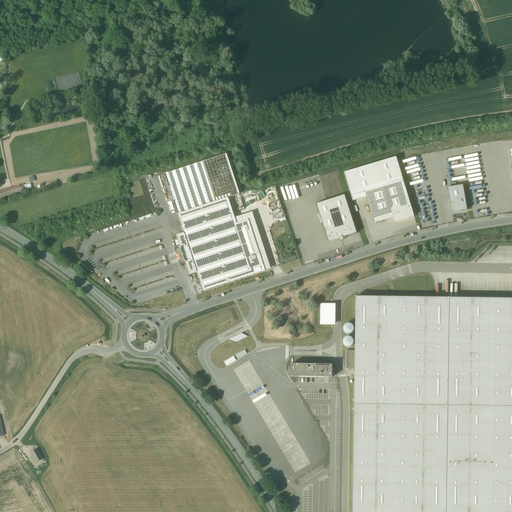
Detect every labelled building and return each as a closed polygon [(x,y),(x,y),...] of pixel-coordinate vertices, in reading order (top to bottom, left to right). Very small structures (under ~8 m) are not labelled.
[(227,153),(164,174),(185,235),(177,237),(189,273),(195,271),(202,293),(272,270),(252,212),(236,218),(230,199),(241,195),(227,153)] [(396,157),(344,172),(351,196),(352,201),(366,197),(374,224),(393,218),(394,222),(414,216),(403,180),(396,157)] [(407,170),(409,185),(423,183),(422,179),(418,179),(416,171),(419,171),(419,168),(407,170)] [(11,187),(0,190),(0,193),(1,195),(1,197),(4,196),(24,190),(23,185),(11,188),(11,187)] [(447,188),(452,213),(467,210),(463,185),(447,188)] [(317,204),(329,242),(357,233),(344,195),(317,204)] [(511,511),(511,298),(435,298),(356,297),(355,351),(355,369),(354,405),(353,405),(354,405),(352,511),(511,511)] [(335,304),(320,304),(320,324),(335,325),(335,304)] [(343,328),(343,330),(344,332),(345,333),(347,334),(348,334),(350,334),(352,333),(353,332),(354,330),(354,329),(353,327),(353,325),(351,324),(350,324),(348,323),(346,324),(345,325),(344,326),(343,328)] [(243,332),(231,337),(233,342),(245,337),(243,332)] [(343,341),(343,343),(343,345),(345,346),(346,347),(348,347),(350,347),(351,346),(353,345),(353,343),(354,342),(353,340),(352,339),(351,337),(349,337),(348,337),(346,337),(344,338),(343,339),(343,341)] [(244,350),(236,355),(238,358),(247,353),(244,350)] [(355,351),(347,351),(347,369),(355,369),(355,351)] [(226,366),(236,360),(234,356),(224,362),(226,366)] [(332,365),(291,364),(291,377),(332,377),(332,365)] [(43,459),(37,448),(30,452),(36,463),(43,459)]
